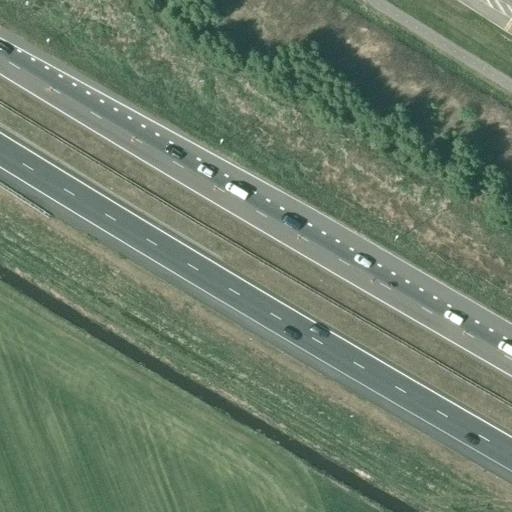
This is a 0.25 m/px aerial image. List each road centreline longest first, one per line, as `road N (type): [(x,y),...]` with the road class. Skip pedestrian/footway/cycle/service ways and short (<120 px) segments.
road 1 (motorway): [(0,150),(511,457)]
road 2 (motorway): [(511,359),(0,60)]
